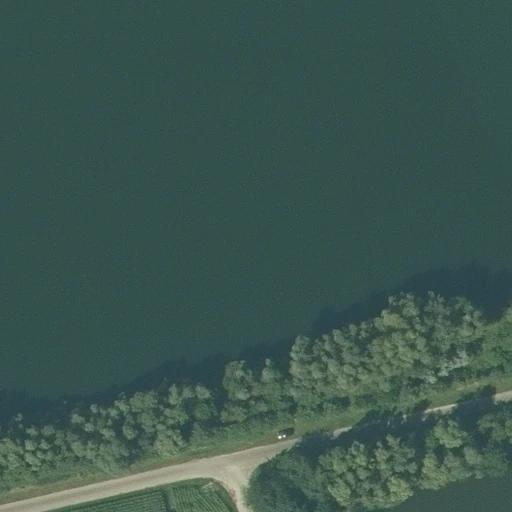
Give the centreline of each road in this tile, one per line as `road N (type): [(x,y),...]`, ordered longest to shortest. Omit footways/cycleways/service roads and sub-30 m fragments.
road 1 (track): [(232,463),(511,399)]
road 2 (unclassified): [(246,511),(232,463),(6,511)]
